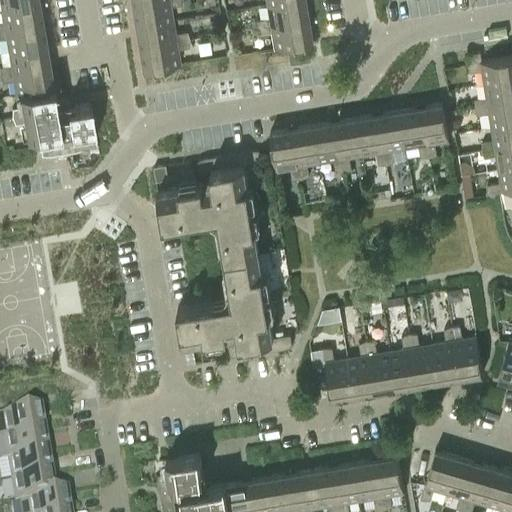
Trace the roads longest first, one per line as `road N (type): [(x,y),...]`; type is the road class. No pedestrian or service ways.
road 1 (residential): [(175,404),(271,389),(302,421),(384,408),(489,447),(511,437)]
road 2 (residential): [(144,134),(163,122),(352,91),(388,47)]
road 3 (residential): [(106,189),(145,216),(175,404)]
road 4 (residential): [(117,511),(101,419),(175,404)]
road 5 (residential): [(144,134),(126,121),(116,63),(92,29),(87,0)]
road 6 (residential): [(388,47),(406,29),(511,12)]
